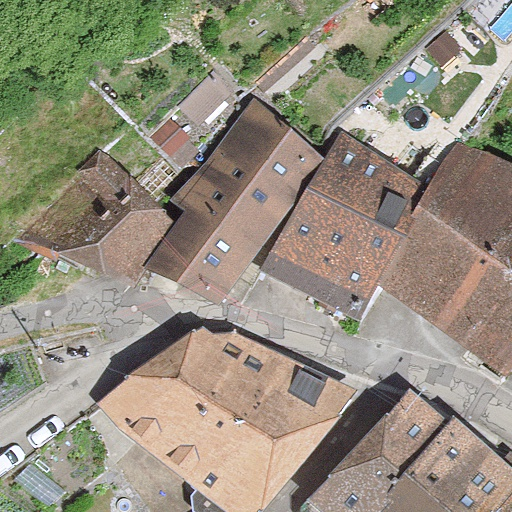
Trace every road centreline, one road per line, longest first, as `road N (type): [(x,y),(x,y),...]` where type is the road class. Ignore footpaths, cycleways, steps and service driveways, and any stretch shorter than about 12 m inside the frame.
road 1 (residential): [(142,343),(188,325),(299,336),(441,381),(511,416)]
road 2 (residential): [(142,343),(0,442)]
road 3 (residential): [(0,326),(93,310),(121,317),(142,343)]
